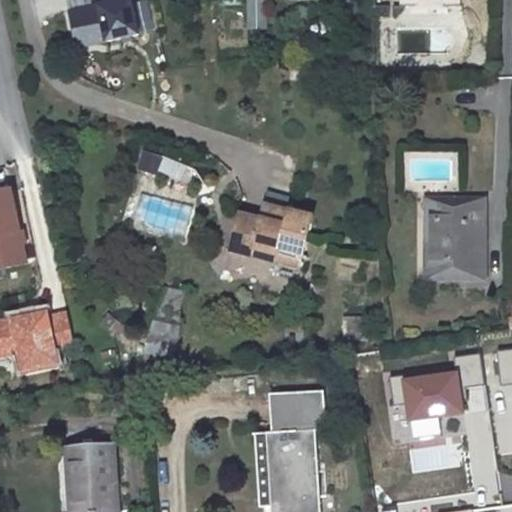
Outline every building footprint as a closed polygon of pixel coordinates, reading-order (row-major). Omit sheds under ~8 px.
[(265,29),(263,0),(242,0),(244,30),(265,29)] [(127,3),(68,15),(74,50),(135,36),(127,3)] [(138,152),(133,170),(177,182),(182,164),(138,152)] [(0,265),(23,260),(8,188),(0,189),(0,265)] [(488,276),(489,202),(461,202),(461,220),(428,221),(428,275),(488,276)] [(428,221),(461,220),(461,202),(429,202),(428,221)] [(300,263),(313,220),(266,207),(262,220),(237,213),(227,249),(275,264),(277,256),(300,263)] [(146,358),(176,359),(177,287),(147,287),(146,358)] [(69,348),(63,318),(44,322),(43,316),(0,325),(0,357),(14,354),(19,375),(53,368),(50,352),(69,348)] [(511,351),(497,353),(500,384),(511,382),(511,351)] [(408,376),(391,378),(395,408),(409,406),(411,421),(462,414),(461,402),(467,401),(465,389),(486,386),(482,354),(453,358),(456,375),(409,381),(408,376)] [(321,511),(318,431),(324,431),(323,394),(268,396),(268,434),(264,434),(265,505),(262,505),(262,511),(321,511)] [(116,511),(111,446),(65,450),(70,511),(116,511)]
